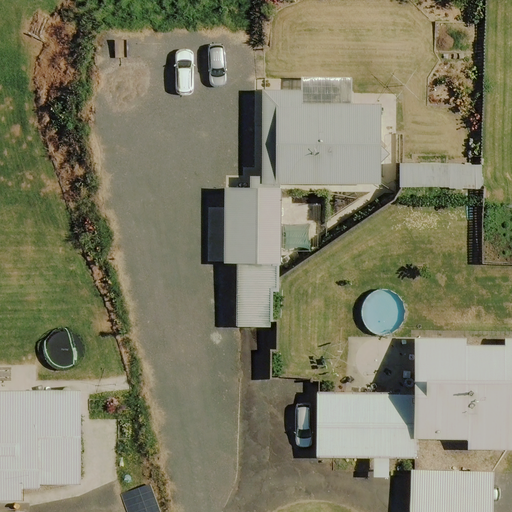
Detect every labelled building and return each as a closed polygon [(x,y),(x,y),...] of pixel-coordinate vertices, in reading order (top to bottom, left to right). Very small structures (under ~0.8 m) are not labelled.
[(302,92),(263,92),(262,185),(378,186),(378,107),(302,106),(302,92)] [(221,188),(219,269),(240,270),(239,329),(276,330),(281,189),(221,188)] [(511,454),(511,341),(414,341),(414,435),(467,435),(466,454),(511,454)] [(0,504),(23,505),(23,485),(77,486),(77,394),(0,394),(0,504)] [(392,480),(392,459),(410,459),(410,395),(317,395),(317,459),(368,459),(368,480),(392,480)] [(493,511),(493,474),(411,474),(411,511),(493,511)]
